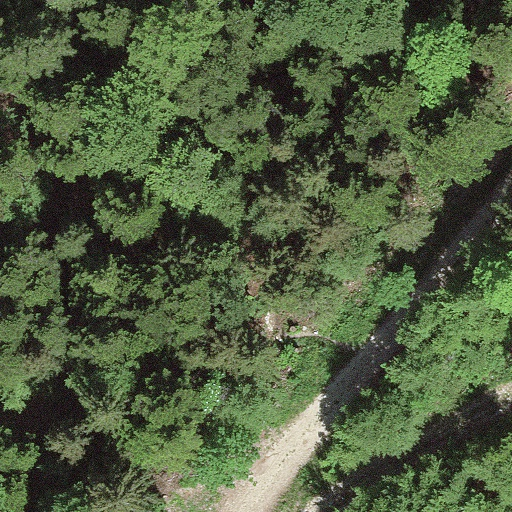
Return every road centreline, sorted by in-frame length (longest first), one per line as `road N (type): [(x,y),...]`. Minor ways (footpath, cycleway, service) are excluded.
road 1 (track): [(259,511),(511,194)]
road 2 (track): [(306,511),(459,465),(511,438)]
